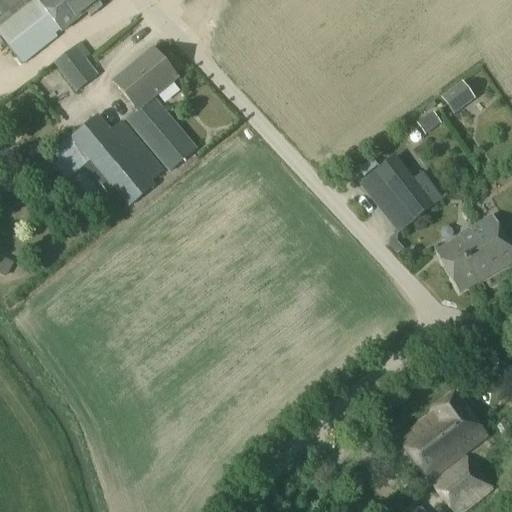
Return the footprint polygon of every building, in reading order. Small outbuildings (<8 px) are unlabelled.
[(0,0),(0,4),(12,20),(0,29),(0,36),(24,66),(104,0),(0,0)] [(90,56),(81,44),(53,65),(75,93),(97,77),(84,60),(90,56)] [(153,51),(113,85),(137,112),(124,122),(169,174),(197,151),(153,100),(177,79),(174,75),(181,69),(171,56),(163,63),(153,51)] [(475,101),(463,83),(441,99),(454,117),(475,101)] [(434,114),(418,125),(425,136),(441,125),(434,114)] [(110,132),(98,118),(70,140),(128,209),(156,186),(153,182),(164,173),(122,122),(110,132)] [(414,180),(396,157),(360,186),(397,235),(399,236),(443,200),(421,174),(414,180)] [(511,252),(492,219),(474,230),(484,246),(467,258),(482,283),(511,265),(511,252)] [(484,246),(474,230),(435,253),(460,296),(482,283),(467,258),(484,246)] [(487,438),(454,396),(433,413),(436,417),(400,445),(429,483),(487,438)] [(467,511),(492,491),(468,459),(432,488),(450,511),(467,511)]
